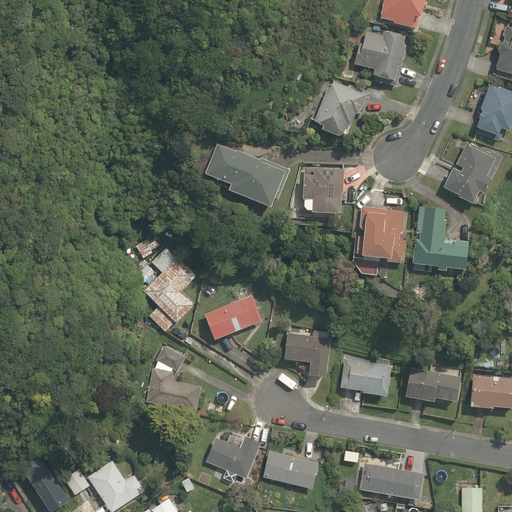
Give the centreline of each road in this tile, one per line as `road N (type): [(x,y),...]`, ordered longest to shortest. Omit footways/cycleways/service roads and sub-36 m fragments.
road 1 (residential): [(511,457),(325,422),(294,408)]
road 2 (residential): [(464,0),(455,55),(418,134),(395,151)]
